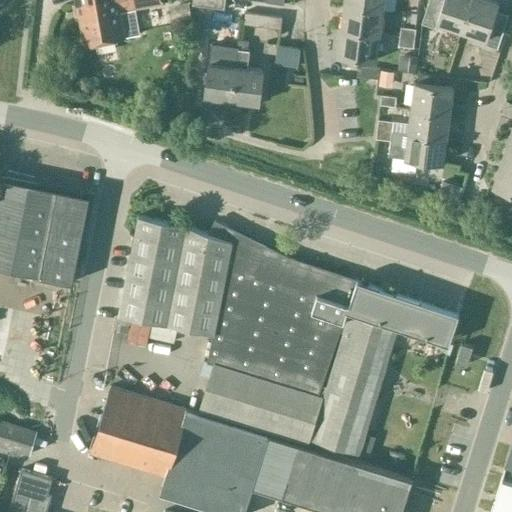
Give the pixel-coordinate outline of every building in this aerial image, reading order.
[(135,7),(163,2),(162,0),(75,0),(84,43),(123,37),(140,34),(135,7)] [(223,8),(224,0),(192,0),(192,4),(223,8)] [(382,0),(343,0),(343,4),(382,9),(382,0)] [(461,30),(470,0),(428,0),(421,23),(435,27),(437,22),(461,30)] [(497,1),(493,0),(470,0),(461,30),(485,38),(483,43),(496,47),(507,14),(495,9),(497,1)] [(382,9),(343,4),(340,29),(378,34),(382,9)] [(193,20),(191,9),(170,12),(172,24),(193,20)] [(282,16),(259,13),(244,10),(242,23),(280,28),(282,16)] [(400,27),(399,37),(414,39),(415,29),(400,27)] [(378,34),(340,29),(337,55),(375,60),(378,34)] [(414,39),(399,37),(398,45),(413,47),(414,39)] [(232,99),(239,48),(226,47),(224,64),(208,62),(204,96),(210,97),(232,99)] [(248,50),(239,48),(232,99),(258,103),(262,69),(246,67),(248,50)] [(378,77),(379,67),(358,64),(356,74),(378,77)] [(394,71),(381,69),(378,84),(392,86),(394,71)] [(414,81),(411,106),(449,111),(452,86),(414,81)] [(395,104),(396,95),(381,93),(380,102),(395,104)] [(449,111),(411,106),(407,131),(446,136),(449,111)] [(378,118),(377,127),(391,129),(393,120),(378,118)] [(376,136),(390,138),(388,155),(442,162),(446,136),(407,131),(391,129),(377,127),(376,136)] [(511,138),(508,137),(500,161),(511,164),(511,138)] [(511,164),(500,161),(492,185),(511,192),(511,164)] [(0,178),(0,268),(71,282),(88,196),(0,178)] [(138,214),(118,314),(214,332),(207,361),(213,363),(199,408),(307,441),(309,436),(360,451),(398,325),(426,336),(427,335),(448,342),(458,312),(356,278),(355,282),(295,261),(296,257),(287,254),(286,258),(185,224),(138,214)] [(0,307),(0,358),(2,359),(12,310),(0,307)] [(462,343),(455,361),(466,365),(472,347),(462,343)] [(298,442),(216,417),(111,385),(91,451),(165,474),(159,490),(228,511),(243,511),(252,485),(339,511),(400,511),(412,477),(298,442)] [(36,430),(0,419),(0,444),(29,454),(36,430)] [(511,511),(511,442),(489,511),(511,511)] [(44,511),(48,501),(44,500),(51,477),(21,468),(7,511),(44,511)]
